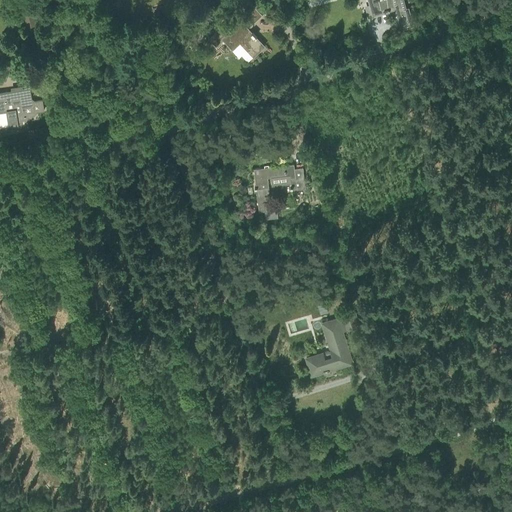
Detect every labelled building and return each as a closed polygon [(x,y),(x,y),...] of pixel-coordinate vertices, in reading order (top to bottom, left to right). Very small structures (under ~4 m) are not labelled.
[(405,9),(403,0),(368,0),(372,15),(384,12),(390,11),(389,9),(395,8),(399,22),(401,22),(403,31),(416,27),(413,18),(411,19),(408,8),(405,9)] [(209,38),(216,46),(223,39),(232,49),(240,42),(253,56),(264,46),(256,37),(252,33),(251,34),(247,29),(262,15),(251,4),(241,14),(245,18),(229,32),(223,25),(209,38)] [(47,68),(22,73),(24,86),(40,83),(40,88),(50,86),(47,68)] [(12,91),(0,93),(0,112),(7,111),(9,125),(16,124),(17,129),(28,127),(27,119),(26,113),(43,110),(42,101),(35,102),(32,102),(29,88),(22,90),(22,87),(21,87),(21,88),(12,89),(12,91)] [(265,168),(253,169),(259,212),(269,210),(271,210),(277,210),(276,204),(271,205),(267,178),(270,177),(271,186),(291,184),(291,191),(306,189),(304,177),(303,167),(294,168),(294,164),(268,167),(265,167),(265,168)] [(322,217),(313,219),(315,228),(324,226),(322,217)] [(306,358),(311,375),(325,371),(326,373),(330,372),(329,369),(352,362),(342,331),(359,326),(355,313),(322,323),(332,353),(324,355),(323,353),(306,358)]
